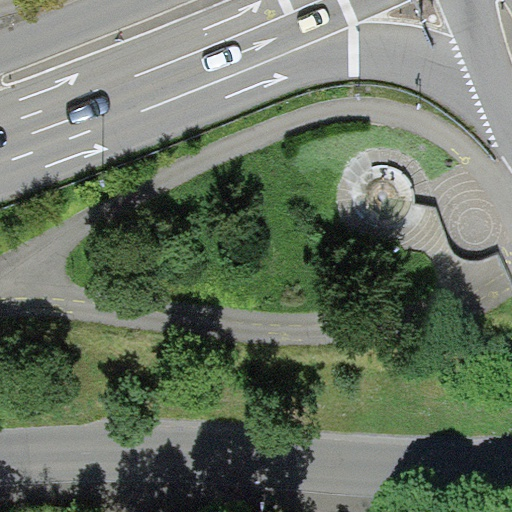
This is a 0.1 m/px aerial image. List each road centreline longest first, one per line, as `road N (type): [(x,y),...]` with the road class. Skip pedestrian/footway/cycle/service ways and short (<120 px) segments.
road 1 (residential): [(511,467),(159,453),(0,457)]
road 2 (primary): [(0,114),(288,0)]
road 3 (primary): [(365,0),(511,68)]
